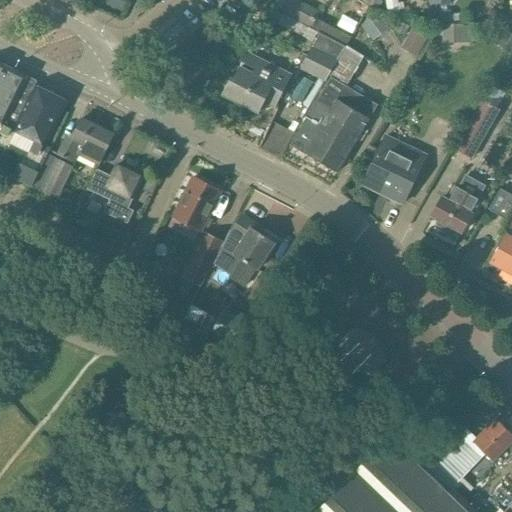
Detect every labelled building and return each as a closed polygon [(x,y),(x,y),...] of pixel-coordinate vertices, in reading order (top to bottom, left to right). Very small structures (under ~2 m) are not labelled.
[(288,0),(281,13),(320,34),(346,47),(352,37),(318,19),(322,12),(299,0),(288,0)] [(377,0),(359,0),(372,8),(377,0)] [(307,39),(320,34),(281,13),(286,28),(307,39)] [(379,14),(363,27),(373,40),(389,27),(388,26),(379,14)] [(418,22),(402,47),(416,56),(432,31),(418,22)] [(472,43),(471,25),(443,27),(444,44),(472,43)] [(320,34),(302,69),(325,81),(326,81),(328,77),(346,47),(320,34)] [(349,48),(332,77),(347,86),(365,57),(349,48)] [(291,76),(260,60),(253,73),(240,67),(234,80),(231,79),(223,95),(258,113),(264,102),(275,107),(291,76)] [(0,133),(27,80),(0,67),(0,133)] [(318,102),(292,145),(323,163),(337,172),(361,133),(377,105),(361,95),(347,86),(332,77),(331,78),(317,102),(318,102)] [(69,101),(27,80),(0,133),(0,170),(17,179),(31,186),(48,154),(49,154),(52,148),(46,145),(69,101)] [(501,110),(483,100),(455,149),(473,159),(501,110)] [(68,137),(59,155),(74,163),(78,156),(98,166),(113,135),(82,119),(72,139),(68,137)] [(425,157),(385,138),(381,146),(362,184),(402,204),(425,157)] [(75,167),(49,154),(48,154),(31,186),(76,209),(82,198),(64,189),(75,167)] [(116,166),(111,177),(97,170),(88,190),(110,200),(104,213),(128,224),(134,211),(129,209),(143,179),(116,166)] [(432,216),(438,219),(437,226),(452,234),(457,230),(462,233),(480,201),(478,200),(486,186),(465,175),(458,189),(455,187),(448,200),(442,197),(432,216)] [(174,218),(169,228),(177,232),(180,231),(184,223),(199,231),(220,191),(193,177),(173,217),(174,218)] [(511,209),(511,194),(501,188),(489,210),(506,219),(511,209)] [(230,232),(214,265),(230,275),(229,277),(245,287),(257,268),(258,269),(275,243),(256,230),(259,226),(241,214),(230,232)] [(220,239),(206,233),(188,271),(185,278),(199,284),(220,239)] [(490,263),(511,275),(511,238),(506,235),(490,263)] [(166,274),(158,263),(144,273),(141,268),(132,288),(154,298),(161,293),(154,283),(166,274)] [(358,332),(352,331),(339,344),(340,350),(342,355),(345,360),(349,365),(354,369),(359,372),(365,374),(371,375),(383,362),(382,357),(380,351),(377,346),(374,341),(369,337),(364,334),(358,332)] [(451,445),(473,466),(484,454),(493,462),(511,442),(511,435),(496,419),(476,439),(466,429),(451,445)] [(480,511),(454,487),(473,466),(451,445),(449,444),(424,469),(389,435),(315,511),(480,511)]
